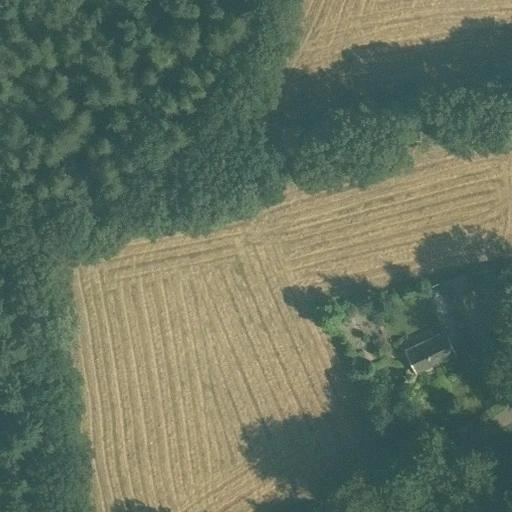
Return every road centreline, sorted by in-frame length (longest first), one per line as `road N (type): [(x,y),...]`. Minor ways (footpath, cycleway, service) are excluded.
road 1 (track): [(243,0),(174,143),(0,185)]
road 2 (track): [(39,511),(0,263)]
road 3 (unclassified): [(511,417),(364,511)]
